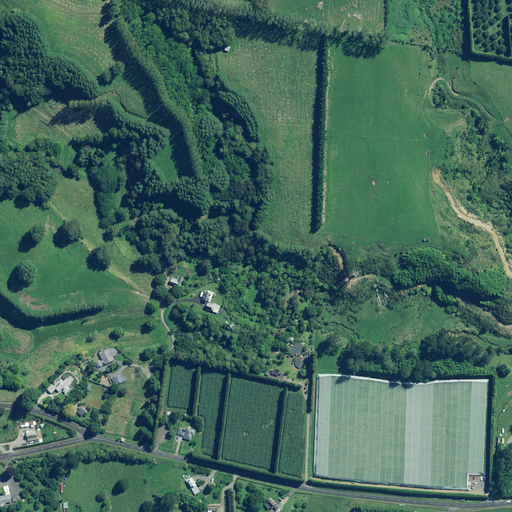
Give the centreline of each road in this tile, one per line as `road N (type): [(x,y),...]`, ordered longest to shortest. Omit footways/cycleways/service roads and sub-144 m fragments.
road 1 (unclassified): [(511,500),(318,491),(86,439)]
road 2 (track): [(146,450),(154,410),(149,369),(173,343),(165,303)]
